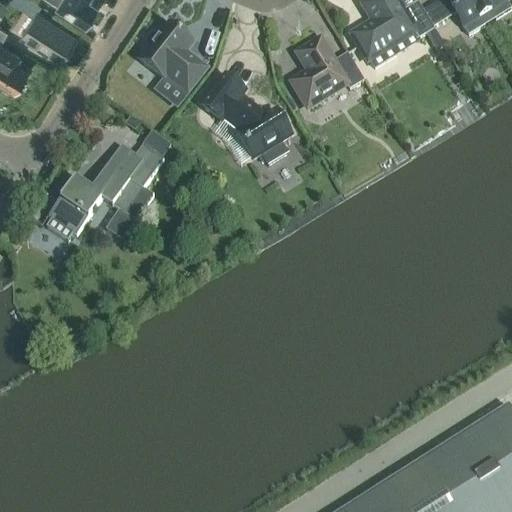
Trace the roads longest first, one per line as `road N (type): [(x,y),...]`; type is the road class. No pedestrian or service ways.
road 1 (unclassified): [(294,511),(511,374)]
road 2 (residential): [(0,145),(31,151),(57,138),(144,0)]
